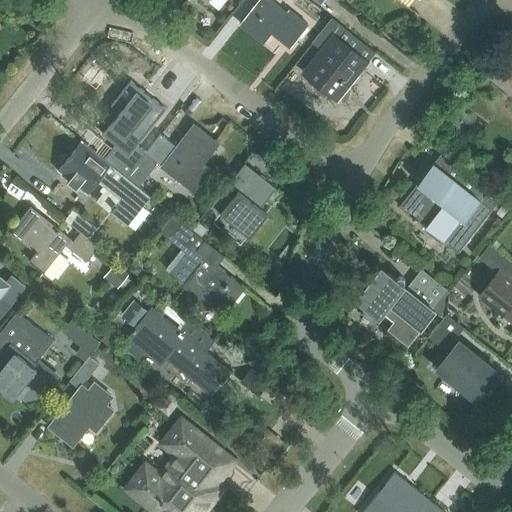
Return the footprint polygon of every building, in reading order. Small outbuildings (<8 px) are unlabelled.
[(258,0),(241,22),(264,42),(273,31),(291,46),(308,25),(289,9),(286,13),(270,0),(258,0)] [(303,72),(314,81),(313,83),(313,85),(314,87),(315,89),(315,90),(317,92),(318,92),(319,93),(322,94),(324,94),(326,94),(330,93),(337,100),(339,98),(341,99),(342,99),(345,99),(346,98),(348,97),(349,96),(349,95),(349,94),(349,92),(349,91),(348,89),(348,88),(347,87),(375,53),(332,19),(313,42),(322,49),(303,72)] [(511,67),(504,61),(492,76),(511,92),(511,67)] [(104,159),(126,177),(146,152),(136,145),(165,109),(131,81),(112,104),(130,119),(112,141),(116,144),(104,159)] [(180,149),(164,169),(193,191),(202,179),(195,173),(203,164),(200,162),(216,142),(195,125),(178,147),(180,149)] [(104,159),(83,142),(59,171),(87,193),(97,181),(119,199),(109,212),(127,226),(151,197),(104,159)] [(158,162),(146,152),(126,177),(138,186),(158,162)] [(399,207),(457,253),(499,200),(441,154),(399,207)] [(245,163),(228,184),(237,191),(231,198),(222,191),(211,205),(249,236),(267,213),(260,207),(276,188),(245,163)] [(43,273),(44,272),(52,278),(67,259),(59,252),(64,245),(86,262),(98,246),(81,232),(73,241),(31,208),(31,207),(31,206),(9,232),(10,233),(11,232),(35,251),(34,252),(36,254),(30,261),(29,260),(28,261),(43,273)] [(97,228),(73,209),(65,219),(89,238),(97,228)] [(183,266),(174,276),(201,297),(198,300),(199,309),(208,308),(210,305),(223,315),(245,287),(216,265),(224,255),(204,240),(196,249),(192,246),(179,263),(183,266)] [(498,272),(504,277),(486,300),(511,320),(511,265),(506,261),(498,272)] [(377,316),(383,309),(396,320),(389,329),(407,344),(421,328),(434,311),(431,308),(447,289),(421,269),(406,288),(381,268),(356,300),(377,316)] [(0,312),(2,314),(25,287),(12,276),(7,282),(0,276),(0,312)] [(214,339),(189,319),(181,330),(153,307),(132,331),(136,334),(129,338),(161,364),(166,358),(212,394),(220,383),(222,384),(232,371),(230,372),(206,352),(214,339)] [(0,343),(6,349),(0,356),(0,387),(13,398),(39,365),(35,362),(52,341),(17,313),(0,334),(0,343)] [(431,338),(446,350),(434,365),(466,391),(468,390),(480,400),(500,375),(480,360),(481,359),(456,339),(464,329),(448,316),(431,338)] [(100,342),(91,336),(85,344),(93,351),(100,342)] [(90,356),(70,381),(79,388),(49,426),(73,445),(89,425),(96,431),(113,410),(103,402),(109,394),(95,383),(88,390),(82,385),(100,364),(90,356)] [(143,467),(129,485),(133,489),(130,491),(156,511),(160,511),(161,511),(203,511),(210,503),(204,498),(233,461),(181,419),(162,443),(181,458),(164,479),(149,467),(147,470),(143,467)] [(445,511),(395,472),(362,511),(387,511),(390,509),(393,511),(445,511)]
